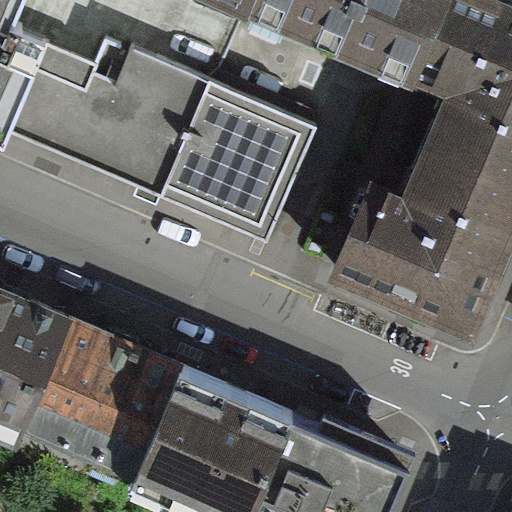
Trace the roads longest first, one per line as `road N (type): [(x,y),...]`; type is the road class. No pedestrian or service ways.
road 1 (residential): [(0,197),(505,400)]
road 2 (residential): [(456,511),(505,400)]
